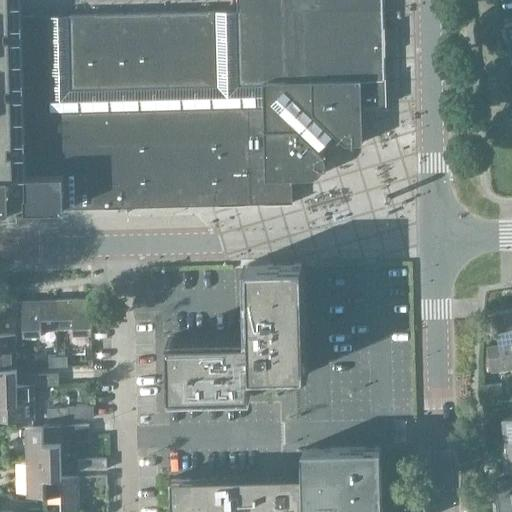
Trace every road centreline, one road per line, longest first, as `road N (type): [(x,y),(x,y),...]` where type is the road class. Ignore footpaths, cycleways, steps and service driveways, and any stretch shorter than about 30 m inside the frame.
road 1 (tertiary): [(435,237),(118,246)]
road 2 (residential): [(124,436),(441,431)]
road 3 (tertiary): [(435,237),(428,0)]
road 4 (tertiary): [(441,431),(435,237)]
road 5 (residential): [(124,436),(118,246)]
